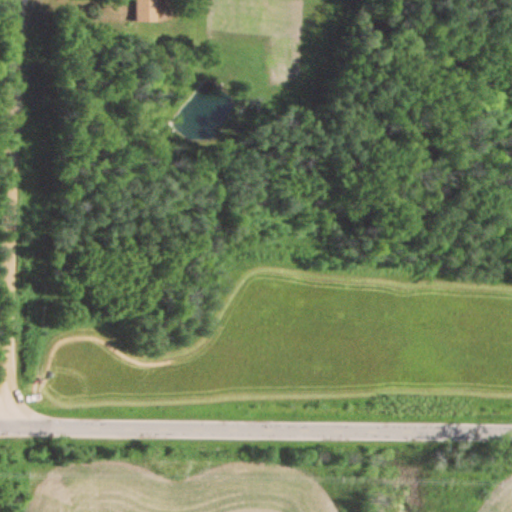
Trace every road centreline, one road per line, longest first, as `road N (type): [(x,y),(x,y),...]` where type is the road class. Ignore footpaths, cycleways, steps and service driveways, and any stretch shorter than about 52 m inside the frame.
road 1 (tertiary): [(0,426),(511,432)]
road 2 (residential): [(4,427),(17,0)]
